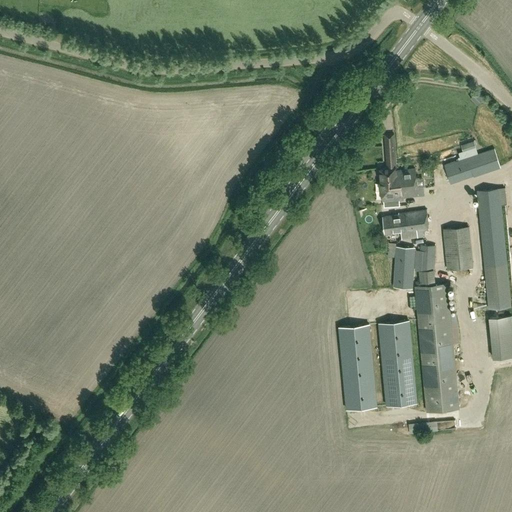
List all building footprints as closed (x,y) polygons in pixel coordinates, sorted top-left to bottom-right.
[(388,168),(381,168),(382,178),(383,191),(383,201),(385,201),(386,205),(401,204),(401,200),(404,200),(404,197),(406,197),(419,196),(418,187),(423,186),(424,185),(424,180),(422,179),(418,179),(417,169),(398,170),(397,167),(395,133),(386,134),(388,168)] [(477,148),(474,138),(462,142),(465,152),(477,148)] [(451,182),(501,166),(495,148),(445,165),(451,182)] [(511,306),(507,263),(502,204),(507,203),(506,187),(500,187),(478,189),(489,308),(511,306)] [(418,237),(417,231),(430,229),(427,209),(399,213),(400,214),(384,216),(386,233),(402,231),(403,238),(418,237)] [(445,230),(449,269),(473,266),(469,227),(445,230)] [(436,284),(435,272),(436,246),(421,245),(420,271),(421,285),(415,286),(427,412),(460,408),(448,282),(436,284)] [(413,288),(415,247),(397,246),(395,287),(413,288)] [(511,317),(511,315),(490,317),(494,358),(511,355),(511,317)] [(409,320),(379,323),(387,405),(417,402),(409,320)] [(377,406),(369,324),(339,327),(347,409),(377,406)] [(430,426),(457,424),(457,417),(430,418),(430,426)]
